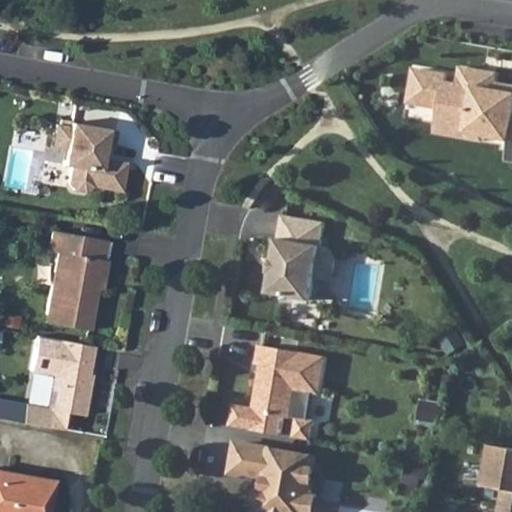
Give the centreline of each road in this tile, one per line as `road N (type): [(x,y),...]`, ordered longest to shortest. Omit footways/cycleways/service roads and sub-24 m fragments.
road 1 (residential): [(141,511),(216,123)]
road 2 (residential): [(216,123),(309,78),(427,4),(511,15)]
road 3 (residential): [(0,64),(198,102),(216,123)]
